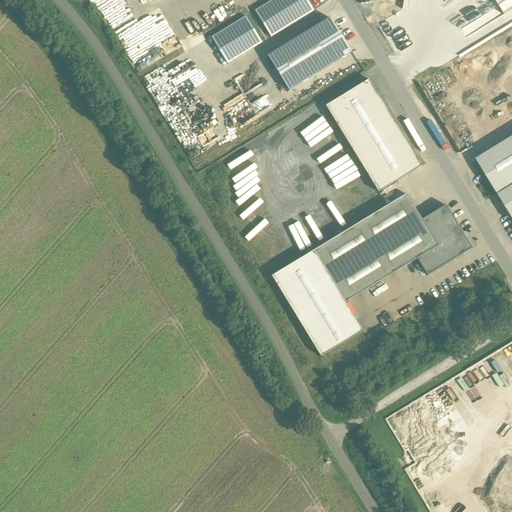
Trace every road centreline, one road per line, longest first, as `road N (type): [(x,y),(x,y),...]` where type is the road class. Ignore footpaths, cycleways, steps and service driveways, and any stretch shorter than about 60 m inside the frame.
road 1 (unclassified): [(329,439),(111,69),(57,0)]
road 2 (residential): [(511,276),(344,0)]
road 3 (residential): [(329,439),(511,322)]
